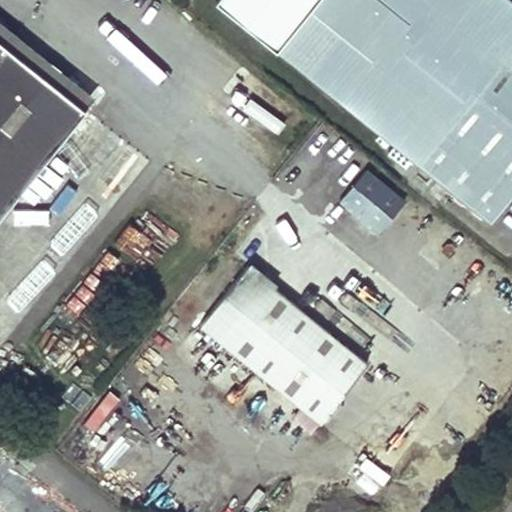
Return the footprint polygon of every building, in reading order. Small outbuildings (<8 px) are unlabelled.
[(511,6),(504,0),(220,0),(417,159),(415,161),(486,219),(507,194),(511,186),(511,6)] [(0,47),(82,115),(91,105),(0,30),(0,47)] [(0,215),(82,115),(0,47),(0,215)] [(363,166),(337,198),(377,231),(403,200),(363,166)] [(247,262),(199,321),(318,418),(366,359),(247,262)] [(376,448),(360,468),(380,484),(396,464),(376,448)] [(0,511),(72,511),(0,453),(0,511)]
